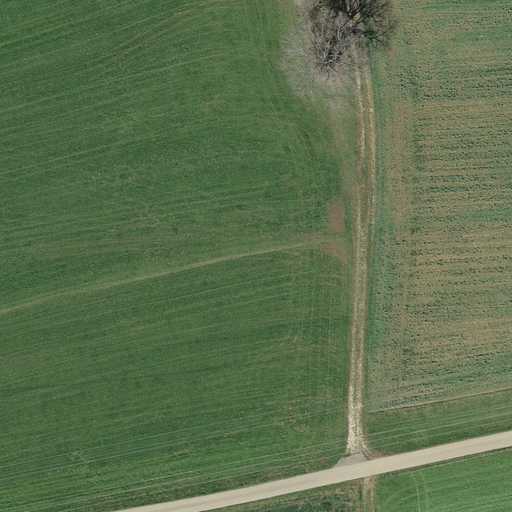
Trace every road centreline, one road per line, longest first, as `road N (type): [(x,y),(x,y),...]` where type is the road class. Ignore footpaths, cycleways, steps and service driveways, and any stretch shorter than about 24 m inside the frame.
road 1 (track): [(349,0),(360,473)]
road 2 (track): [(511,442),(170,511)]
